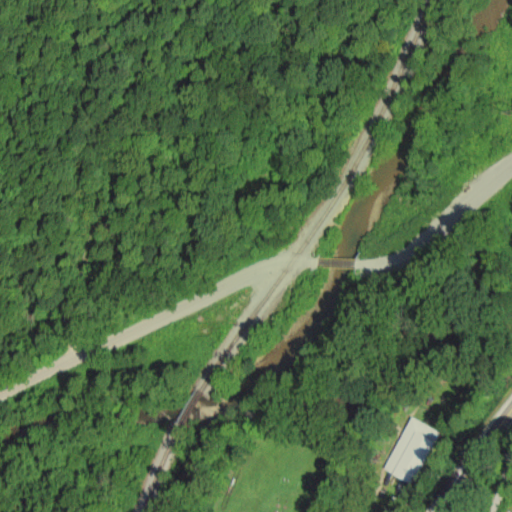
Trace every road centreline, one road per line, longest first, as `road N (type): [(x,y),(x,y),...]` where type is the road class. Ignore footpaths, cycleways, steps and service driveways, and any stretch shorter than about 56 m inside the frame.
road 1 (residential): [(315,261),(251,268),(0,398)]
road 2 (residential): [(511,168),(399,255),(355,262)]
road 3 (tertiary): [(511,408),(451,511)]
